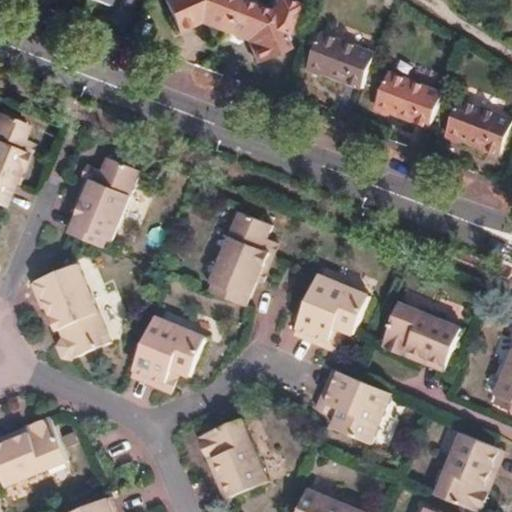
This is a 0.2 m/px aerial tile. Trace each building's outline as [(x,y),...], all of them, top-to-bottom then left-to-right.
[(195,20),(217,28),(227,0),(159,0),(173,30),(195,20)] [(242,0),(227,0),(217,28),(242,38),(252,59),(283,45),(266,9),(242,0)] [(301,65),(354,86),(367,50),(315,30),(301,65)] [(371,104),(425,125),(438,91),(383,70),(371,104)] [(456,98),(442,132),(495,152),(508,118),(456,98)] [(0,206),(6,208),(22,169),(27,171),(33,156),(28,153),(33,142),(26,138),(31,125),(2,114),(0,119),(0,206)] [(91,197),(74,237),(109,250),(112,243),(115,244),(145,172),(115,160),(109,173),(102,171),(97,182),(93,180),(86,195),(91,197)] [(221,286),(218,294),(251,308),(267,269),(272,270),(278,256),(273,253),(278,242),(271,239),(277,225),(248,213),(218,284),(221,286)] [(91,270),(45,287),(55,311),(59,310),(68,334),(77,331),(79,338),(75,340),(68,348),(73,359),(85,362),(120,349),(91,270)] [(324,277),(303,328),(334,341),(340,329),(357,335),(373,297),(324,277)] [(406,307),(389,349),(412,358),(415,352),(451,366),(465,331),(406,307)] [(163,320),(142,372),(174,385),(180,372),(198,378),(213,340),(163,320)] [(511,363),(497,399),(500,401),(498,408),(511,413),(511,363)] [(358,378),(350,375),(336,407),(348,413),(341,431),(379,447),(400,396),(358,378)] [(37,438),(0,452),(13,488),(75,466),(59,424),(35,432),(37,438)] [(257,428),(215,442),(222,466),(228,464),(242,503),(279,490),(257,428)] [(465,437),(439,498),(475,511),(482,511),(491,491),(486,489),(502,451),(465,437)] [(362,511),(317,494),(309,511),(362,511)] [(121,511),(117,500),(86,511),(121,511)]
